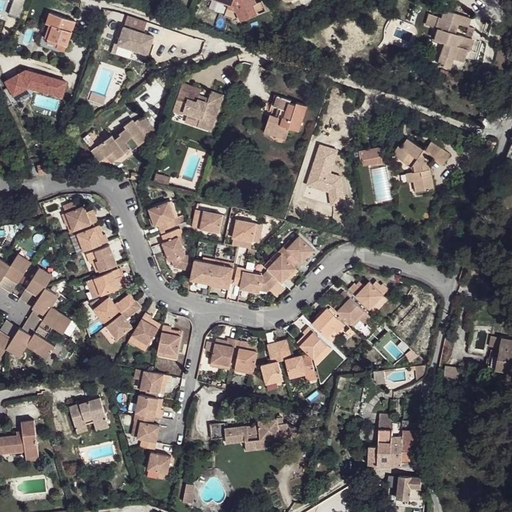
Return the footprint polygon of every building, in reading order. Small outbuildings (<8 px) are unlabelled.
[(216,0),(228,5),(231,0),(237,2),(242,16),(256,11),(254,6),(259,2),(257,0),(216,0)] [(228,5),(226,11),(231,14),(231,18),(235,15),(239,18),(242,16),(237,2),(231,0),(228,5)] [(259,2),(254,6),(256,11),(268,6),(265,0),(259,2)] [(78,20),(56,12),(51,11),(47,21),(51,24),(45,37),(56,40),(55,45),(64,51),(78,20)] [(483,58),(484,45),(467,40),(469,31),(480,33),(481,23),(457,17),(455,30),(435,25),(432,36),(447,39),(445,49),(455,51),(450,74),(462,77),(465,66),(476,69),(478,59),(483,58)] [(154,39),(123,30),(118,48),(148,57),(154,39)] [(469,31),(467,40),(484,45),(486,34),(480,33),(469,31)] [(63,98),(66,83),(9,68),(2,93),(19,97),(21,88),(63,98)] [(297,71),(295,78),(304,82),(307,74),(297,71)] [(197,89),(183,84),(173,113),(182,116),(183,114),(201,120),(198,128),(211,133),(223,98),(212,95),(210,102),(194,96),(197,89)] [(201,99),(204,91),(197,89),(194,96),(201,99)] [(261,112),(258,124),(281,132),(282,128),(294,131),(302,104),(291,100),(290,104),(284,102),(285,98),(267,91),(264,103),(270,106),(266,114),(261,112)] [(115,150),(120,157),(132,148),(135,151),(159,134),(147,117),(138,122),(137,120),(126,125),(128,128),(122,133),(124,136),(118,140),(114,134),(100,144),(109,154),(115,150)] [(281,132),(258,124),(256,132),(279,139),(281,132)] [(435,168),(430,165),(433,158),(448,167),(454,158),(438,146),(431,151),(413,140),(409,148),(406,146),(399,155),(414,165),(419,187),(420,194),(438,190),(435,168)] [(487,142),(483,153),(489,155),(494,144),(487,142)] [(100,144),(91,148),(100,160),(109,154),(100,144)] [(380,147),(358,150),(360,166),(383,163),(380,147)] [(115,150),(109,154),(114,161),(120,157),(115,150)] [(135,173),(133,180),(135,181),(142,183),(145,176),(135,173)] [(172,180),(157,176),(155,183),(170,187),(172,180)] [(77,209),(69,213),(71,218),(76,230),(80,237),(102,228),(97,216),(91,218),(88,211),(80,215),(77,209)] [(164,231),(167,238),(183,232),(175,209),(156,215),(160,231),(164,231)] [(208,213),(203,231),(222,235),(227,218),(208,213)] [(67,219),(72,231),(76,230),(71,218),(67,219)] [(246,224),(242,240),(262,244),(266,227),(246,224)] [(104,230),(100,231),(104,240),(108,239),(104,230)] [(83,237),(90,256),(114,247),(111,239),(108,239),(104,240),(100,231),(83,237)] [(169,242),(171,249),(189,240),(186,234),(169,242)] [(284,249),(281,253),(298,267),(301,264),(303,265),(315,252),(300,237),(287,250),(284,249)] [(171,249),(176,270),(195,275),(198,262),(192,260),(188,251),(192,249),(189,240),(171,249)] [(91,259),(95,269),(100,267),(104,277),(123,270),(114,250),(91,259)] [(281,253),(266,269),(285,285),(300,270),(298,267),(281,253)] [(200,265),(197,284),(216,289),(222,266),(209,263),(207,267),(200,265)] [(222,266),(216,289),(226,291),(232,268),(222,266)] [(95,269),(99,279),(104,277),(100,267),(95,269)] [(0,295),(3,298),(9,289),(19,295),(33,274),(23,268),(17,276),(6,268),(0,276),(0,295)] [(232,268),(226,291),(235,293),(239,270),(232,268)] [(91,287),(98,304),(123,294),(120,284),(125,281),(126,281),(123,274),(91,287)] [(242,274),(238,291),(245,292),(249,274),(242,274)] [(245,292),(246,296),(263,300),(266,297),(272,299),(282,289),(272,279),(268,282),(257,280),(258,277),(249,274),(245,292)] [(4,337),(0,342),(0,363),(6,356),(18,362),(24,352),(45,366),(54,354),(45,347),(53,337),(63,342),(72,330),(53,314),(58,305),(48,297),(55,288),(43,281),(29,301),(40,309),(33,318),(43,325),(32,340),(24,334),(15,346),(4,337)] [(125,281),(120,284),(123,294),(128,292),(125,281)] [(356,287),(350,293),(371,313),(385,299),(371,286),(367,290),(361,286),(358,289),(356,287)] [(346,307),(338,315),(352,329),(364,315),(344,296),(339,301),(342,303),(346,307)] [(112,305),(98,316),(108,329),(123,317),(126,320),(140,309),(132,301),(118,311),(112,305)] [(342,303),(335,311),(338,315),(346,307),(342,303)] [(105,310),(103,307),(94,310),(98,316),(105,310)] [(126,320),(111,333),(123,345),(136,334),(131,326),(145,314),(140,309),(126,320)] [(330,310),(314,324),(329,337),(335,329),(340,334),(344,336),(349,328),(330,310)] [(151,320),(137,343),(152,352),(164,336),(155,331),(157,327),(158,325),(151,320)] [(157,327),(155,331),(164,336),(166,332),(157,327)] [(335,329),(329,337),(332,340),(340,334),(335,329)] [(313,341),(305,348),(307,352),(314,357),(319,361),(319,362),(332,348),(313,331),(308,335),(310,337),(313,341)] [(168,332),(163,356),(182,361),(186,343),(174,340),(176,336),(176,333),(168,332)] [(111,333),(107,336),(118,349),(123,345),(111,333)] [(310,337),(301,345),(305,348),(313,341),(310,337)] [(511,342),(496,339),(494,348),(511,351),(511,342)] [(137,343),(134,348),(150,358),(152,352),(137,343)] [(222,348),(219,366),(238,370),(243,345),(235,344),(234,346),(233,351),(222,348)] [(290,346),(282,349),(286,366),(290,384),(306,381),(305,376),(304,362),(297,362),(290,346)] [(249,347),(244,372),(262,375),(263,371),(266,357),(256,356),(256,351),(257,348),(249,347)] [(492,347),(486,369),(498,371),(499,367),(511,370),(511,351),(494,348),(492,347)] [(263,371),(270,390),(286,387),(282,368),(286,366),(282,349),(272,351),(276,368),(263,371)] [(163,356),(162,362),(181,366),(182,361),(163,356)] [(314,357),(304,362),(305,376),(316,375),(314,369),(320,367),(319,361),(314,357)] [(446,365),(443,378),(458,381),(460,367),(446,365)] [(219,366),(218,371),(237,375),(238,370),(219,366)] [(429,368),(413,369),(413,387),(425,383),(429,368)] [(316,375),(305,376),(306,381),(308,388),(318,385),(316,375)] [(149,377),(145,395),(163,399),(166,390),(169,390),(172,391),(174,382),(159,378),(149,377)] [(70,409),(77,428),(87,426),(96,422),(98,428),(108,424),(99,398),(70,409)] [(142,400),(138,422),(139,422),(142,418),(159,421),(165,422),(167,415),(165,414),(160,414),(162,404),(142,400)] [(141,444),(147,445),(159,447),(163,431),(157,429),(159,421),(142,418),(139,422),(138,422),(137,426),(145,429),(141,444)] [(229,435),(230,449),(248,446),(249,456),(268,452),(267,445),(292,440),(291,430),(290,426),(285,426),(284,420),(263,424),(263,428),(229,435)] [(0,443),(0,453),(5,453),(5,458),(19,454),(28,453),(30,459),(42,456),(36,421),(21,425),(23,433),(25,439),(17,440),(0,443)] [(383,423),(382,431),(390,430),(396,430),(396,427),(396,423),(391,423),(383,423)] [(108,424),(98,428),(100,432),(110,429),(108,424)] [(302,434),(299,443),(307,446),(313,427),(306,424),(302,434)] [(77,428),(79,436),(90,433),(87,426),(77,428)] [(390,430),(389,464),(401,463),(401,458),(403,433),(404,426),(396,427),(396,430),(390,430)] [(291,430),(292,440),(299,443),(302,434),(291,430)] [(379,430),(378,464),(389,464),(390,430),(382,431),(379,430)] [(403,433),(401,458),(410,458),(411,447),(421,447),(421,434),(403,433)] [(147,445),(144,453),(158,455),(159,447),(147,445)] [(28,453),(19,454),(22,467),(31,466),(30,459),(28,453)] [(42,456),(30,459),(31,466),(44,464),(42,456)] [(159,460),(155,476),(174,480),(178,463),(159,460)] [(398,476),(397,497),(418,501),(422,479),(398,476)]
